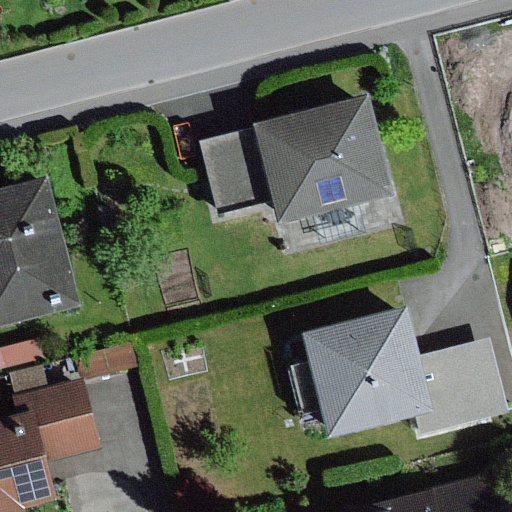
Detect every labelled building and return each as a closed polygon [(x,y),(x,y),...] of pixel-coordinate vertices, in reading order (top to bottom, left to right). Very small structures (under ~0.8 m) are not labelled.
[(368,94),(253,123),(254,127),(199,141),(218,215),(273,202),(279,224),(394,195),(368,94)] [(50,178),(0,191),(0,328),(84,307),(50,178)] [(114,206),(100,209),(105,231),(118,228),(114,206)] [(407,305),(301,333),(329,438),(435,411),(407,305)] [(40,339),(4,348),(9,367),(45,358),(40,339)] [(132,343),(76,359),(81,379),(84,379),(85,381),(138,367),(132,343)] [(483,409),(468,352),(431,362),(447,419),(483,409)] [(42,366),(9,375),(14,395),(47,386),(42,366)] [(0,511),(26,511),(26,509),(58,501),(48,464),(103,449),(85,381),(84,379),(81,379),(14,397),(18,414),(2,418),(0,417),(0,511)] [(511,511),(511,469),(342,511),(511,511)]
